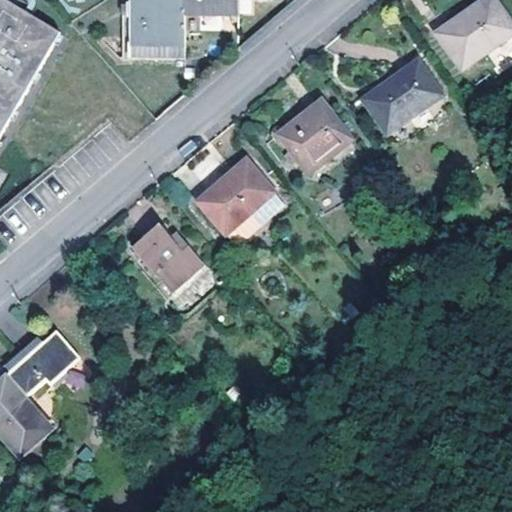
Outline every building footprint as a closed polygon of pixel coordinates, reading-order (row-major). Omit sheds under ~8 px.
[(0,0),(0,131),(61,38),(1,0),(0,0)] [(183,15),(183,0),(129,0),(130,45),(183,47),(183,15)] [(182,0),(183,0),(183,15),(238,17),(238,0),(182,0)] [(511,33),(511,30),(491,0),(485,0),(436,34),(459,70),(511,33)] [(183,47),(130,45),(130,60),(183,62),(183,47)] [(439,96),(416,63),(363,101),(386,133),(439,96)] [(351,141),(319,105),(276,141),(307,178),(351,141)] [(245,165),(199,206),(225,237),(272,196),(245,165)] [(172,295),(203,267),(182,243),(175,249),(160,231),(135,253),(172,295)] [(80,363),(56,336),(0,386),(0,437),(18,459),(49,431),(25,403),(43,385),(50,390),(80,363)]
